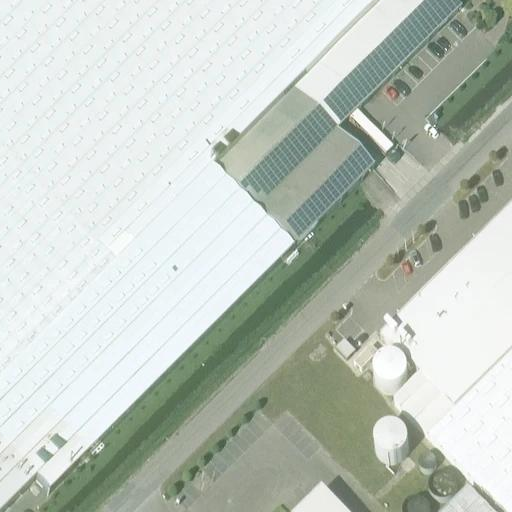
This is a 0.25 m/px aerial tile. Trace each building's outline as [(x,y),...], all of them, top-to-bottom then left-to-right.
[(0,0),(0,511),(6,511),(35,484),(48,497),(293,252),(292,251),(356,188),(364,180),(371,172),(335,135),(360,110),(459,11),(447,0),(0,0)] [(511,364),(511,208),(481,240),(482,240),(471,251),(470,252),(470,251),(465,256),(449,271),(452,275),(447,280),(444,276),(411,309),(404,316),(405,316),(395,326),(394,326),(380,340),(395,354),(417,377),(458,417),(511,364)] [(353,366),(361,373),(378,356),(371,349),(353,366)] [(511,511),(511,364),(458,417),(417,377),(403,391),(407,394),(394,407),(499,511),(511,511)] [(448,511),(489,511),(469,492),(448,511)] [(302,511),(340,511),(322,493),(302,511)]
